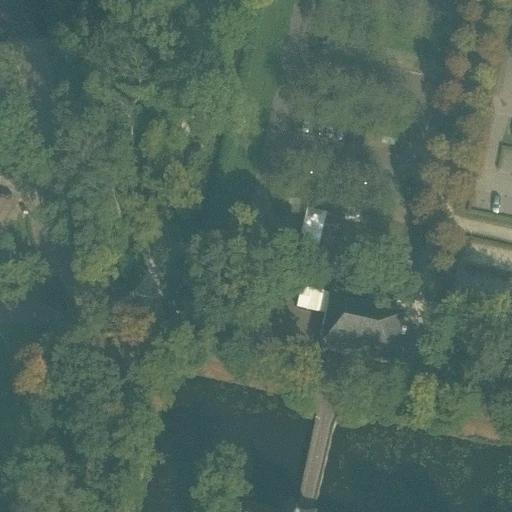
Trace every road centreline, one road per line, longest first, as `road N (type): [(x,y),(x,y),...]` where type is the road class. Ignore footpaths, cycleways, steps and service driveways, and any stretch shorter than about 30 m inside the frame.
road 1 (track): [(401,387),(489,0)]
road 2 (unclassified): [(157,330),(96,305),(58,252),(44,85),(12,0)]
road 3 (tertiary): [(511,411),(157,330)]
road 4 (track): [(156,250),(213,0)]
road 5 (tertiary): [(111,511),(157,330)]
